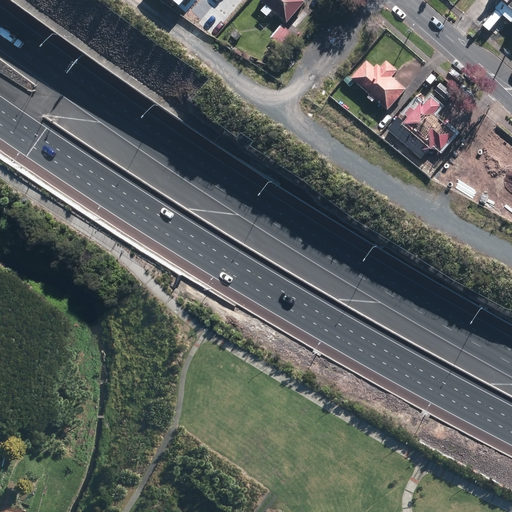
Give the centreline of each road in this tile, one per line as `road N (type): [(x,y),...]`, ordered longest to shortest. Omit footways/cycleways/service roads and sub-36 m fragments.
road 1 (motorway): [(0,35),(217,188),(511,363)]
road 2 (motorway): [(511,420),(180,233),(0,109)]
road 3 (secondary): [(511,92),(405,0)]
